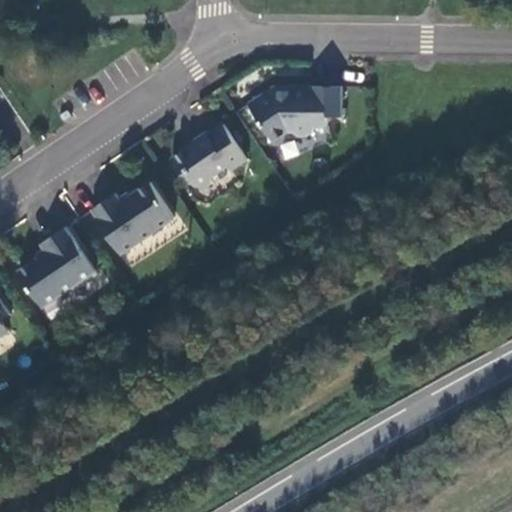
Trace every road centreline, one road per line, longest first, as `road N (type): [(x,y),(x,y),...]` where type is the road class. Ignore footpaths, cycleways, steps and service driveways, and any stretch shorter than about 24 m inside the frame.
road 1 (trunk): [(511,361),(249,511)]
road 2 (residential): [(0,214),(225,37)]
road 3 (residential): [(225,37),(511,40)]
